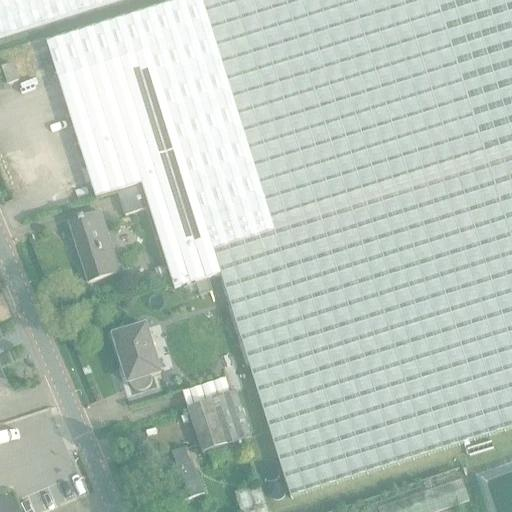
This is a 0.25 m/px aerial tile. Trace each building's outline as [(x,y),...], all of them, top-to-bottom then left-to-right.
[(0,0),(0,37),(119,0),(0,0)] [(511,0),(187,0),(45,45),(56,80),(148,51),(219,277),(289,499),(511,429),(511,0)] [(140,186),(148,210),(173,291),(219,277),(148,51),(56,80),(94,200),(118,193),(140,186)] [(10,64),(0,68),(0,69),(6,86),(17,81),(10,64)] [(125,217),(148,210),(140,186),(118,193),(125,217)] [(90,283),(118,274),(98,214),(70,223),(90,283)] [(163,268),(154,271),(158,283),(167,280),(163,268)] [(127,384),(128,384),(131,389),(137,392),(142,391),(148,388),(150,383),(150,377),(160,374),(145,326),(112,336),(127,384)] [(225,380),(183,393),(203,455),(251,439),(236,394),(230,396),(225,380)] [(178,504),(203,493),(185,452),(160,463),(178,504)] [(22,491),(36,490),(35,471),(21,472),(22,491)] [(461,479),(378,508),(379,511),(439,511),(469,502),(461,479)] [(268,511),(260,487),(235,495),(240,511),(268,511)]
